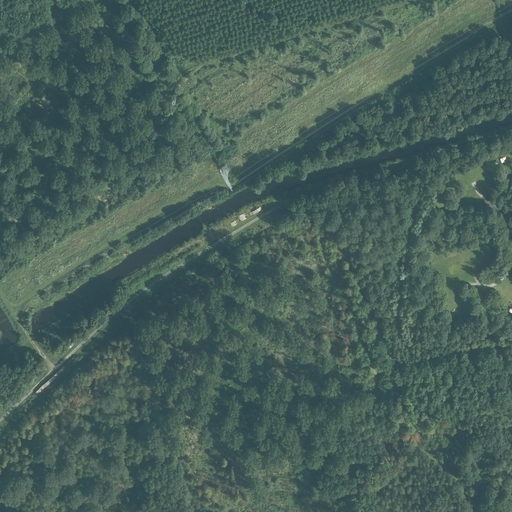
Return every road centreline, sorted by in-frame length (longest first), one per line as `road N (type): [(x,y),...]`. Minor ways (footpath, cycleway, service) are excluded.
road 1 (unknown): [(0,194),(85,159),(165,106),(195,61),(414,0)]
road 2 (unclassified): [(277,205),(140,293),(0,422)]
road 3 (track): [(277,205),(511,130)]
